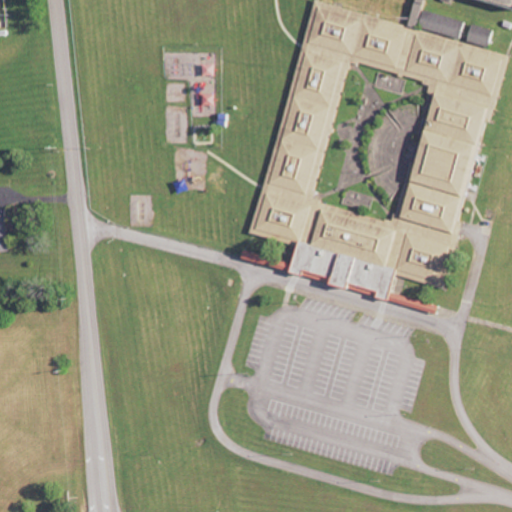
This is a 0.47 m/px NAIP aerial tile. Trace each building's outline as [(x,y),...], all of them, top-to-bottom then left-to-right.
[(261,236),(304,246),(298,273),(340,283),(339,287),(398,300),(403,278),(453,289),(494,108),(442,96),(426,164),(414,161),(400,222),(319,203),(357,37),(366,39),(370,22),(361,20),(363,11),(315,0),(261,236)] [(366,0),(329,0),(363,10),(366,0)] [(511,0),(421,0),(420,4),(402,0),(370,0),(367,14),(466,38),(471,21),(428,11),(430,0),(452,0),(458,1),(457,0),(492,0),(511,4),(511,0)] [(500,31),(478,24),(473,41),(495,47),(500,31)] [(0,252),(13,252),(12,216),(0,216),(0,252)] [(278,267),(296,272),(298,264),(280,259),(278,267)]
